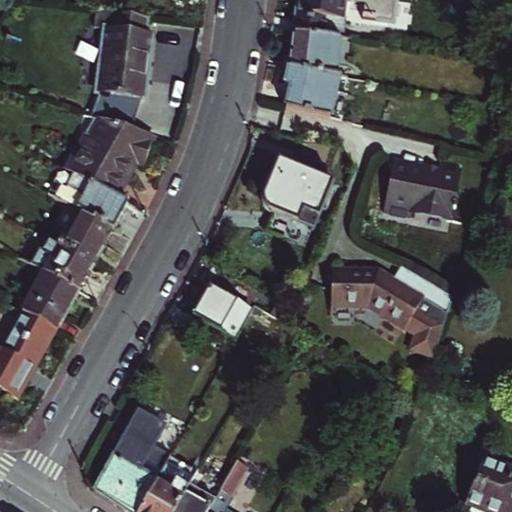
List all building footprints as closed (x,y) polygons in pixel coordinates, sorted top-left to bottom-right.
[(297,0),(293,32),(341,39),(342,39),(346,0),(353,0),(366,1),(364,12),(363,12),(362,17),(392,21),(395,0),(297,0)] [(114,14),(97,12),(95,29),(102,30),(95,93),(98,93),(89,118),(103,122),(131,131),(141,99),(144,100),(152,36),(144,35),(146,18),(114,14)] [(341,39),(293,32),(288,69),(336,77),(341,39)] [(291,84),(287,110),(335,120),(340,77),(336,77),(288,69),(287,68),(285,83),(291,84)] [(76,177),(116,199),(136,163),(148,165),(152,137),(131,131),(103,122),(99,141),(93,140),(86,150),(82,148),(66,171),(76,177)] [(313,230),(333,182),(275,160),(261,195),(261,200),(263,206),(267,211),(272,214),(266,232),(296,243),(300,234),(308,237),(311,229),(313,230)] [(395,163),(386,211),(412,216),(414,210),(453,218),(463,170),(441,165),(439,172),(395,163)] [(61,203),(112,232),(127,206),(116,199),(76,177),(61,203)] [(51,243),(93,267),(112,232),(61,203),(42,238),(51,243)] [(45,275),(78,293),(93,267),(51,243),(44,255),(40,253),(33,267),(45,275)] [(408,354),(430,362),(434,349),(451,301),(399,267),(391,281),(376,271),(330,272),(331,307),(366,307),(413,337),(408,354)] [(51,329),(56,332),(78,293),(45,275),(24,314),(51,329)] [(207,286),(190,317),(235,341),(252,310),(207,286)] [(0,390),(17,400),(26,383),(22,380),(51,329),(24,314),(18,311),(0,342),(0,390)] [(135,413),(91,492),(122,511),(139,511),(165,466),(166,464),(148,454),(162,429),(135,413)] [(206,511),(230,511),(226,509),(249,469),(237,461),(213,502),(206,511)] [(511,511),(511,472),(480,461),(460,511),(511,511)] [(139,511),(173,511),(187,488),(195,473),(181,465),(177,473),(165,466),(139,511)] [(187,488),(173,511),(206,511),(213,502),(187,488)]
